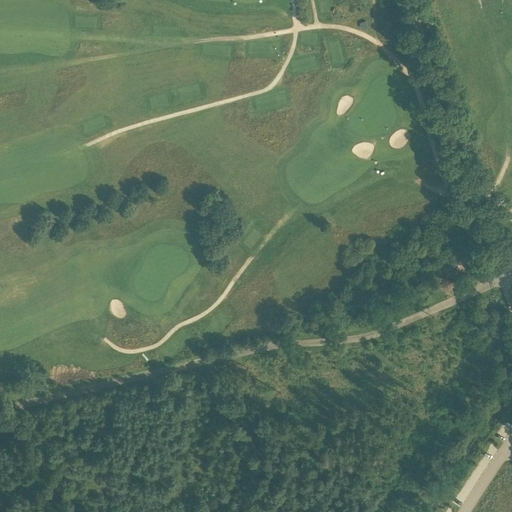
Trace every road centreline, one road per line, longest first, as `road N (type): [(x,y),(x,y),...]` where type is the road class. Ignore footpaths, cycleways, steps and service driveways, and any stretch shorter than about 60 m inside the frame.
road 1 (track): [(459,297),(452,266),(471,248),(418,95),(392,57),(362,34),(312,26),(0,70)]
road 2 (unclassified): [(0,410),(271,345),(363,337),(503,279)]
road 3 (unclassified): [(503,279),(409,0)]
road 4 (track): [(293,0),(294,42),(266,89),(82,147)]
